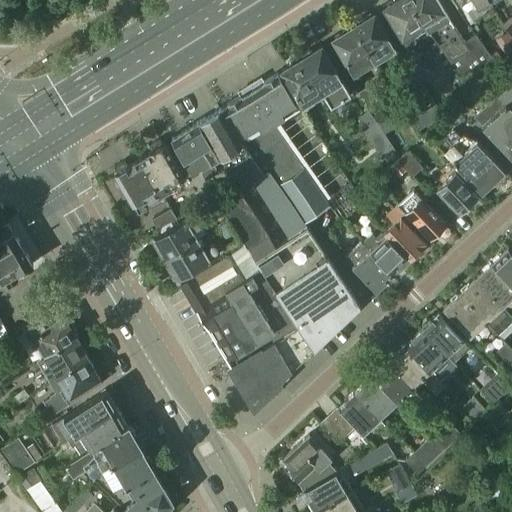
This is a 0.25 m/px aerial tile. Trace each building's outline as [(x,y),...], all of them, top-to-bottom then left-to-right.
[(437,43),(410,0),(393,0),(384,6),(414,54),(421,50),(422,52),(437,43)] [(410,0),(437,43),(451,62),(470,88),(497,63),(476,33),(466,41),(451,20),(444,9),(438,0),(410,0)] [(373,13),(365,18),(361,16),(354,20),(353,25),(374,58),(394,46),(373,13)] [(511,16),(500,23),(511,43),(511,16)] [(374,58),(353,25),(352,25),(348,24),(342,27),(341,32),(332,38),(353,71),(374,58)] [(505,53),(511,48),(511,43),(505,33),(496,39),(505,53)] [(351,92),(342,78),(321,44),(315,48),(311,46),(303,51),(304,55),(302,56),(322,90),(331,104),(351,92)] [(322,90),(302,56),(301,56),(297,54),(290,59),(290,64),(282,69),(302,103),(322,90)] [(250,83),(253,87),(274,121),(299,105),(278,71),(264,80),(262,76),(250,83)] [(511,78),(498,91),(511,106),(511,78)] [(220,107),(243,140),(274,121),(253,87),(250,83),(239,90),(241,94),(220,107)] [(369,110),(370,111),(381,104),(368,85),(358,92),(369,110)] [(511,156),(511,106),(498,91),(494,87),(485,95),(490,101),(474,116),(511,156)] [(442,115),(435,104),(424,111),(431,121),(442,115)] [(220,154),(243,140),(220,107),(199,120),(220,154)] [(370,111),(369,110),(360,115),(367,126),(376,121),(370,111)] [(213,158),(217,156),(220,154),(199,120),(172,137),(193,171),(200,167),(206,177),(219,168),(213,158)] [(307,224),(304,220),(326,205),(274,121),(243,140),(220,154),(235,177),(237,176),(243,185),(252,179),(289,237),(307,224)] [(379,157),(394,147),(377,121),(362,131),(379,157)] [(437,144),(481,191),(504,169),(476,139),(464,134),(462,136),(454,128),(437,144)] [(149,143),(151,148),(140,155),(161,190),(174,182),(171,178),(184,170),(165,140),(163,141),(160,137),(149,143)] [(412,176),(423,166),(408,150),(401,157),(397,161),(406,170),(412,176)] [(150,197),(161,190),(140,155),(128,162),(125,158),(114,165),(116,169),(114,170),(139,211),(153,202),(150,197)] [(390,167),(399,176),(406,170),(397,161),(390,167)] [(469,204),(468,203),(478,193),(455,169),(436,187),(459,211),(461,209),(462,210),(469,204)] [(236,183),(214,196),(245,243),(257,260),(275,247),(236,183)] [(421,195),(404,211),(430,238),(447,223),(421,195)] [(409,257),(411,256),(414,256),(418,252),(419,248),(426,242),(402,216),(406,212),(404,211),(397,203),(386,214),(392,220),(383,229),(385,232),(409,257)] [(218,226),(229,220),(220,205),(210,211),(218,226)] [(177,217),(171,207),(152,218),(158,229),(177,217)] [(165,255),(166,257),(198,238),(193,229),(202,223),(195,211),(153,236),(159,246),(158,250),(161,254),(165,255)] [(13,230),(12,230),(8,224),(0,228),(0,277),(2,281),(33,262),(13,230)] [(307,224),(289,237),(275,247),(257,260),(299,324),(315,347),(362,302),(358,297),(357,297),(307,224)] [(369,247),(393,273),(409,257),(385,232),(379,238),(372,231),(362,240),(369,247)] [(229,251),(243,243),(240,237),(226,246),(229,251)] [(203,246),(198,238),(166,257),(167,259),(166,263),(169,268),(173,269),(178,278),(220,253),(212,240),(203,246)] [(375,289),(393,273),(369,247),(362,240),(361,239),(345,254),(351,263),(375,289)] [(180,281),(226,359),(231,366),(299,324),(257,260),(245,243),(180,281)] [(511,250),(508,245),(491,261),(511,282),(511,250)] [(501,305),(511,294),(511,282),(491,261),(474,276),(501,305)] [(511,324),(511,316),(501,305),(474,276),(458,291),(485,320),(500,336),(511,324)] [(470,334),(485,320),(458,291),(443,305),(470,334)] [(471,344),(439,310),(422,326),(447,352),(454,360),(471,344)] [(45,352),(75,334),(73,331),(74,329),(71,324),(69,324),(63,313),(54,319),(49,311),(23,327),(32,342),(40,355),(45,352)] [(254,405),(315,347),(299,324),(231,366),(254,405)] [(422,326),(406,341),(431,368),(447,352),(422,326)] [(48,378),(57,373),(87,355),(75,334),(45,352),(40,355),(36,358),(48,378)] [(389,357),(414,384),(420,377),(425,383),(424,384),(434,395),(446,384),(431,368),(406,341),(389,357)] [(494,351),(508,365),(511,361),(511,348),(505,341),(494,351)] [(89,358),(87,355),(57,373),(48,378),(54,389),(48,392),(50,395),(42,399),(46,406),(39,410),(44,419),(61,407),(57,400),(64,396),(64,397),(100,377),(93,365),(94,362),(91,358),(89,358)] [(389,357),(372,372),(397,399),(414,384),(389,357)] [(380,415),(397,399),(372,372),(355,389),(380,415)] [(509,387),(497,375),(482,389),(494,401),(509,387)] [(67,436),(116,404),(106,387),(52,423),(62,439),(67,436)] [(19,402),(29,394),(25,388),(14,395),(19,402)] [(382,423),(377,418),(380,415),(355,389),(338,404),(355,422),(368,436),(382,423)] [(473,396),(462,406),(474,419),(485,409),(473,396)] [(80,452),(83,450),(126,422),(116,404),(67,436),(72,445),(75,444),(80,452)] [(355,422),(338,404),(322,420),(338,437),(355,422)] [(112,460),(140,444),(126,422),(83,450),(80,452),(66,461),(73,473),(89,464),(97,476),(112,460)] [(433,438),(444,449),(461,434),(450,422),(433,438)] [(309,432),(284,455),(289,461),(288,462),(298,479),(315,463),(319,468),(331,456),(309,432)] [(444,449),(433,438),(430,435),(413,451),(427,465),(444,449)] [(18,436),(0,447),(0,450),(16,473),(35,461),(18,436)] [(375,458),(392,449),(387,440),(370,450),(375,458)] [(106,487),(150,461),(140,444),(112,460),(97,476),(95,477),(106,487)] [(413,451),(403,460),(417,475),(427,465),(413,451)] [(123,505),(133,495),(160,478),(150,461),(106,487),(123,505)] [(388,470),(395,492),(411,482),(400,463),(388,470)] [(38,479),(30,467),(19,474),(28,486),(38,479)] [(304,487),(317,509),(348,491),(335,469),(304,487)] [(157,511),(172,497),(160,478),(133,495),(123,505),(131,511),(157,511)] [(38,505),(52,496),(41,479),(27,488),(38,505)] [(395,492),(402,503),(418,494),(411,482),(395,492)] [(83,504),(93,494),(85,487),(76,497),(83,504)] [(359,511),(360,511),(348,491),(317,509),(318,511),(359,511)] [(74,511),(83,504),(76,497),(62,511),(74,511)] [(106,511),(95,500),(87,508),(91,511),(119,511),(114,506),(108,511),(106,511)]
